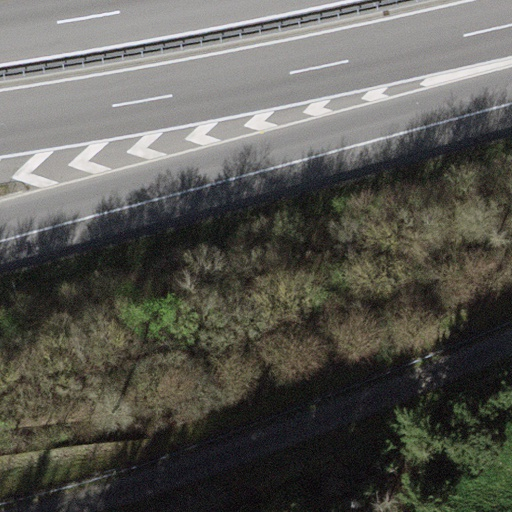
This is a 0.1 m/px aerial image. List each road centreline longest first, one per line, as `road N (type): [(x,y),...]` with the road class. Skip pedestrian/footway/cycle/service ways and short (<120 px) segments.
road 1 (motorway): [(0,213),(511,77)]
road 2 (motorway): [(0,122),(511,26)]
road 3 (track): [(511,338),(110,494),(40,511)]
road 4 (motorway): [(177,0),(0,30)]
